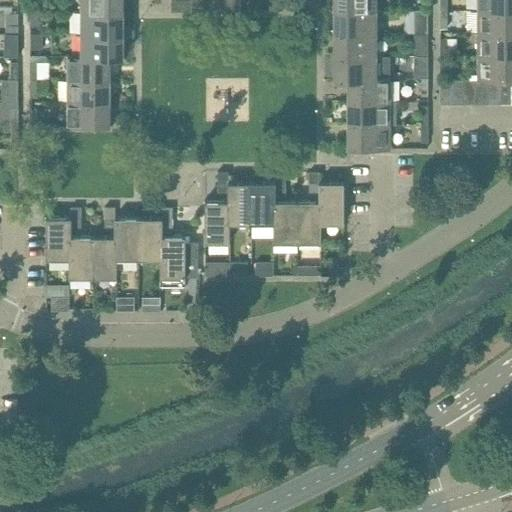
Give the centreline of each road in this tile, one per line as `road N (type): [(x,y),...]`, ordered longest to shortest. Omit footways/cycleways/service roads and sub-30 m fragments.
road 1 (residential): [(511,187),(354,293),(260,331),(85,338),(0,315)]
road 2 (secondary): [(511,366),(423,425),(253,511)]
